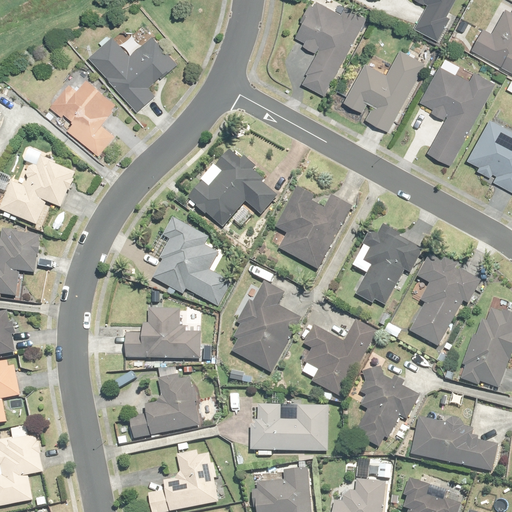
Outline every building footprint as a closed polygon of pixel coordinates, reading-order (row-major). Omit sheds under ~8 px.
[(417,0),(428,6),(415,29),(435,41),(457,0),(417,0)] [(340,15),(316,2),(296,42),(320,54),(304,85),(326,96),(366,18),(344,7),(340,15)] [(511,8),(509,7),(494,35),(485,30),(474,52),(511,72),(511,8)] [(181,66),(157,37),(132,58),(116,38),(91,59),(136,114),(156,97),(152,91),(181,66)] [(427,65),(402,52),(389,76),(368,65),(346,103),(365,113),(369,105),(375,108),(368,120),(390,132),(427,65)] [(472,81),(442,66),(422,104),(435,110),(433,113),(447,120),(430,154),(455,166),(497,85),(476,74),(472,81)] [(119,107),(88,81),(79,93),(71,86),(52,108),(64,117),(66,115),(77,124),(71,131),(100,156),(117,137),(103,126),(119,107)] [(479,172),(493,179),(495,175),(498,176),(496,180),(495,183),(511,191),(511,131),(491,121),(470,161),(481,168),(479,172)] [(191,198),(199,205),(197,207),(210,218),(211,216),(225,227),(246,202),(262,215),(278,196),(262,182),(265,178),(255,169),(256,167),(244,157),(242,160),(231,151),(191,198)] [(39,166),(36,164),(35,164),(34,165),(32,165),(31,166),(30,167),(29,168),(28,169),(27,170),(27,172),(27,173),(27,175),(28,176),(28,177),(29,179),(30,180),(27,188),(14,182),(2,211),(38,226),(47,202),(62,208),(77,173),(42,159),(39,166)] [(316,198),(300,189),(278,228),(289,234),(281,249),(319,270),(353,208),(334,197),(326,210),(313,203),(316,198)] [(212,240),(174,219),(165,237),(171,240),(161,258),(165,260),(154,279),(171,288),(169,292),(191,304),(196,295),(219,308),(233,283),(211,270),(221,253),(208,246),(212,240)] [(377,302),(385,307),(408,269),(413,272),(425,252),(389,230),(384,237),(377,233),(369,247),(366,245),(354,265),(369,274),(357,294),(375,305),(377,302)] [(39,234),(2,233),(1,241),(0,241),(0,295),(19,296),(20,272),(38,273),(39,234)] [(458,265),(448,260),(446,264),(432,256),(420,278),(432,284),(423,301),(428,304),(412,332),(440,347),(464,302),(469,305),(482,282),(456,268),(458,265)] [(286,294),(266,283),(256,303),(251,300),(239,322),(243,324),(237,337),(241,339),(234,352),(272,373),(302,319),(279,306),(286,294)] [(511,315),(494,308),(488,322),(483,320),(464,365),(468,367),(463,380),(482,388),(484,384),(499,390),(511,358),(511,315)] [(182,310),(151,309),(151,324),(145,324),(145,334),(128,333),(127,361),(155,362),(155,359),(202,360),(202,333),(189,333),(189,327),(181,327),(182,310)] [(0,356),(13,354),(6,313),(0,313),(0,356)] [(378,332),(358,321),(346,343),(316,327),(307,345),(315,349),(307,363),(321,370),(314,382),(342,397),(378,332)] [(0,423),(9,422),(5,400),(15,398),(24,396),(18,366),(11,367),(10,362),(0,364),(0,423)] [(409,419),(421,395),(405,386),(407,383),(397,378),(395,381),(394,381),(373,370),(361,393),(368,396),(362,407),(370,411),(357,435),(384,449),(402,415),(409,419)] [(181,381),(180,377),(161,381),(165,402),(147,406),(149,415),(132,419),(136,439),(203,426),(193,379),(181,381)] [(330,407),(300,406),(300,421),(282,421),(282,406),(261,406),(260,423),(254,423),(254,451),(330,452),(330,407)] [(494,472),(500,445),(480,441),(481,437),(471,435),(472,430),(464,428),(464,427),(464,425),(463,424),(463,423),(462,422),(461,421),(460,420),(458,420),(457,420),(456,420),(454,420),(453,420),(452,421),(451,422),(450,423),(449,424),(449,425),(422,419),(414,455),(494,472)] [(1,440),(2,451),(0,451),(0,457),(3,475),(0,475),(0,506),(10,505),(25,503),(33,502),(29,474),(43,472),(36,424),(14,427),(16,438),(1,440)] [(183,472),(178,480),(166,482),(168,490),(151,494),(154,511),(175,511),(220,502),(215,479),(217,479),(212,454),(200,457),(198,452),(179,456),(183,472)] [(392,466),(381,465),(380,479),(392,479),(392,466)] [(259,501),(259,511),(313,511),(309,467),(286,469),(287,481),(254,484),(256,501),(259,501)] [(460,511),(463,505),(449,500),(448,503),(428,496),(431,486),(413,480),(404,508),(411,510),(410,511),(460,511)] [(384,511),(387,483),(359,481),(358,493),(349,492),(348,503),(337,502),(335,511),(384,511)]
